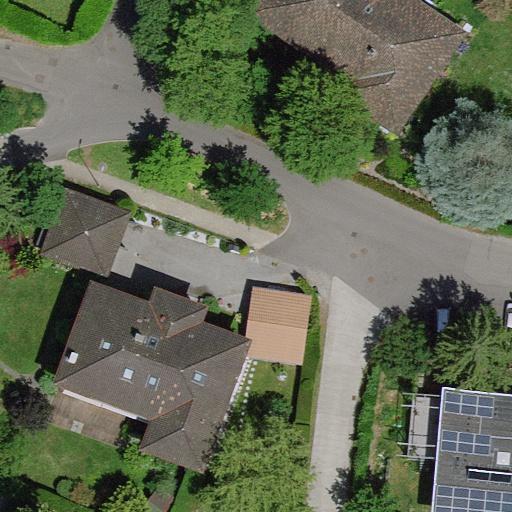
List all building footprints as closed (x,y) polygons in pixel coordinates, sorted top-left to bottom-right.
[(456,40),(396,0),(278,0),(267,17),(363,82),(354,95),(398,125),(456,40)] [(70,198),(49,255),(106,276),(128,219),(70,198)] [(315,358),(320,288),(258,284),(253,354),(315,358)] [(154,317),(96,296),(68,371),(165,406),(148,454),(201,473),(245,350),(196,332),(202,317),(159,301),(154,317)] [(449,461),(454,405),(417,402),(412,458),(449,461)] [(511,511),(511,409),(454,405),(449,461),(445,511),(511,511)]
